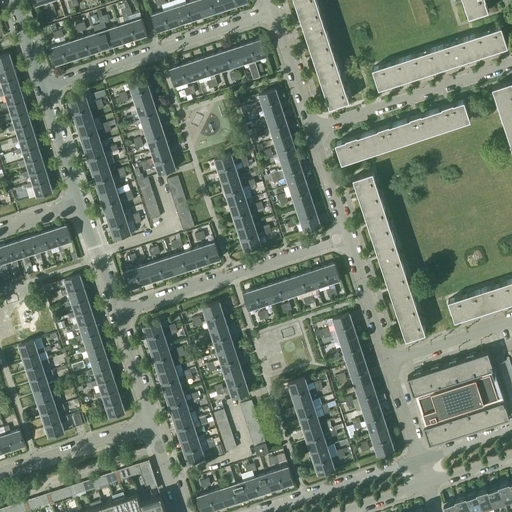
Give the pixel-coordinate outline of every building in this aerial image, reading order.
[(198,0),(194,0),(187,3),(192,19),(204,15),(198,0)] [(198,0),(204,15),(215,12),(211,0),(198,0)] [(211,0),(215,12),(226,8),(223,0),(211,0)] [(295,0),(299,9),(318,3),(316,0),(295,0)] [(489,10),(485,0),(456,0),(457,4),(465,1),(469,16),(489,10)] [(187,3),(175,6),(181,23),(192,19),(187,3)] [(318,3),(299,9),(309,41),(328,35),(324,20),(327,19),(326,17),(323,18),(318,3)] [(175,6),(164,10),(169,27),(181,23),(175,6)] [(157,31),(169,27),(164,10),(152,14),(157,31)] [(142,17),(130,21),(136,38),(148,34),(142,17)] [(130,21),(119,25),(124,41),(136,38),(130,21)] [(119,25),(108,28),(113,45),(124,41),(119,25)] [(476,55),(508,44),(502,25),(486,30),(485,27),(483,28),(484,31),(469,36),(476,55)] [(108,28),(96,32),(102,49),(113,45),(108,28)] [(90,53),(102,49),(96,32),(85,36),(90,53)] [(328,35),(309,41),(320,74),(339,67),(334,52),(337,51),(336,49),(333,50),(328,35)] [(85,36),(73,40),(79,57),(90,53),(85,36)] [(452,41),(437,46),(444,65),(476,55),(469,36),(454,41),(453,38),(451,38),(452,41)] [(262,38),(250,42),(256,59),(268,55),(262,38)] [(68,60),(79,57),(73,40),(62,43),(68,60)] [(250,61),(256,59),(250,42),(239,46),(244,62),(250,61)] [(56,64),(68,60),(62,43),(50,47),(56,64)] [(239,46),(227,49),(233,66),(244,62),(239,46)] [(420,52),(405,57),(411,76),(444,65),(437,46),(422,51),(421,48),(419,49),(420,52)] [(221,70),(233,66),(227,49),(216,53),(221,70)] [(10,52),(0,55),(0,68),(14,64),(10,52)] [(216,53),(205,57),(210,74),(221,70),(216,53)] [(199,77),(210,74),(205,57),(193,61),(199,77)] [(372,67),(373,67),(379,86),(411,76),(405,57),(390,61),(389,58),(387,59),(387,62),(372,67)] [(193,61),(182,64),(187,81),(199,77),(193,61)] [(0,79),(0,81),(17,76),(14,64),(0,68),(0,74),(1,79),(0,79)] [(183,83),(187,81),(182,64),(170,68),(175,85),(183,83)] [(344,82),(339,67),(320,74),(331,106),(350,100),(345,84),(348,83),(347,81),(344,82)] [(17,76),(0,81),(0,84),(3,83),(5,90),(0,91),(0,93),(21,87),(17,76)] [(129,82),(133,94),(150,88),(146,76),(129,82)] [(492,85),(503,118),(511,114),(511,80),(511,79),(492,85)] [(21,87),(0,93),(0,96),(6,95),(9,102),(1,104),(2,106),(24,99),(21,87)] [(137,105),(154,99),(150,88),(133,94),(137,105)] [(259,93),(263,105),(280,100),(276,88),(259,93)] [(70,101),(74,113),(90,107),(86,96),(70,101)] [(464,98),(432,109),(438,128),(470,118),(464,98)] [(5,115),(6,117),(28,110),(24,99),(2,106),(3,109),(10,106),(12,113),(5,115)] [(141,116),(157,111),(154,99),(137,105),(139,111),(140,116),(141,116)] [(284,111),(280,100),(263,105),(267,117),(284,111)] [(74,113),(77,124),(94,119),(90,107),(74,113)] [(432,109),(399,120),(406,139),(438,128),(432,109)] [(28,110),(6,117),(7,120),(14,118),(16,125),(9,127),(9,129),(32,122),(28,110)] [(144,128),(161,122),(157,111),(141,116),(144,128)] [(288,122),(284,111),(267,117),(271,128),(288,122)] [(511,114),(503,118),(511,146),(511,114)] [(77,124),(81,135),(97,130),(94,119),(77,124)] [(406,139),(399,120),(367,130),(374,150),(406,139)] [(32,122),(9,129),(10,131),(10,132),(17,129),(19,136),(12,139),(13,140),(35,133),(32,122)] [(165,134),(161,122),(144,128),(148,139),(165,134)] [(291,134),(288,122),(271,128),(274,139),(291,134)] [(81,135),(85,147),(101,142),(97,130),(81,135)] [(342,161),(374,150),(367,130),(335,141),(342,161)] [(35,133),(13,140),(14,143),(21,141),(23,148),(16,150),(16,152),(39,145),(35,133)] [(169,145),(165,134),(148,139),(152,151),(169,145)] [(295,145),(291,134),(274,139),(278,151),(295,145)] [(89,158),(105,153),(101,142),(85,147),(89,158)] [(39,145),(16,152),(18,155),(25,152),(27,159),(20,162),(20,163),(42,156),(39,145)] [(152,151),(156,162),(173,156),(169,145),(152,151)] [(278,151),(282,162),(299,157),(295,145),(278,151)] [(89,158),(92,170),(109,164),(105,153),(89,158)] [(232,153),(215,158),(219,170),(236,165),(232,153)] [(42,156),(20,163),(21,166),(28,164),(31,171),(23,173),(24,175),(46,168),(42,156)] [(177,168),(173,156),(156,162),(160,173),(177,168)] [(302,168),(299,157),(282,162),(285,173),(302,168)] [(92,170),(96,181),(112,176),(109,164),(92,170)] [(239,176),(236,165),(219,170),(223,181),(239,176)] [(27,185),(27,186),(50,179),(46,168),(24,175),(25,178),(32,175),(34,182),(27,185)] [(306,179),(302,168),(285,173),(289,185),(306,179)] [(354,176),(364,208),(384,202),(373,170),(354,176)] [(141,173),(136,174),(138,181),(145,179),(142,172),(141,173)] [(167,179),(169,184),(181,180),(179,175),(167,179)] [(96,181),(100,192),(116,187),(112,176),(96,181)] [(243,187),(239,176),(223,181),(227,193),(243,187)] [(138,181),(140,186),(150,182),(149,177),(145,179),(138,181)] [(50,179),(27,186),(28,189),(35,187),(38,196),(53,191),(50,179)] [(310,191),(306,179),(289,185),(293,196),(310,191)] [(171,189),(182,185),(181,180),(169,184),(171,189)] [(141,191),(152,187),(150,182),(140,186),(141,191)] [(171,189),(172,194),(184,190),(182,185),(171,189)] [(100,192),(104,204),(120,199),(116,187),(100,192)] [(141,191),(143,195),(154,192),(152,187),(141,191)] [(247,199),(243,187),(227,193),(230,204),(247,199)] [(174,199),(186,196),(184,190),(172,194),(174,199)] [(314,202),(310,191),(293,196),(297,208),(314,202)] [(144,200),(155,197),(154,192),(143,195),(144,200)] [(174,199),(176,204),(187,201),(186,196),(174,199)] [(144,200),(146,205),(157,201),(155,197),(144,200)] [(104,204),(107,215),(124,210),(120,199),(104,204)] [(247,199),(230,204),(234,215),(250,210),(247,199)] [(148,210),(158,206),(157,201),(146,205),(148,210)] [(178,210),(189,206),(187,201),(176,204),(178,210)] [(317,213),(314,202),(297,208),(300,219),(317,213)] [(394,234),(384,202),(364,208),(375,241),(394,234)] [(148,210),(149,215),(160,211),(158,206),(148,210)] [(178,210),(179,215),(191,211),(189,206),(178,210)] [(107,215),(111,227),(127,221),(124,210),(107,215)] [(254,222),(250,210),(234,215),(238,227),(254,222)] [(162,216),(160,211),(149,215),(151,220),(162,216)] [(181,220),(193,216),(191,211),(179,215),(181,220)] [(321,225),(317,213),(300,219),(304,231),(321,225)] [(181,220),(183,225),(194,221),(193,216),(181,220)] [(131,233),(127,221),(111,227),(115,238),(131,233)] [(196,226),(196,225),(194,221),(183,225),(184,230),(196,226)] [(258,233),(254,222),(238,227),(241,238),(258,233)] [(67,223),(55,227),(62,250),(64,249),(62,242),(72,239),(67,223)] [(44,231),(51,253),(53,253),(51,246),(58,243),(60,250),(62,250),(55,227),(44,231)] [(44,231),(32,235),(40,257),(42,256),(40,249),(46,247),(49,254),(51,253),(44,231)] [(258,233),(241,238),(245,250),(261,245),(258,233)] [(394,234),(375,241),(385,273),(405,266),(394,234)] [(40,257),(32,235),(21,238),(28,260),(31,260),(29,253),(35,251),(37,258),(40,257)] [(28,260),(21,238),(10,242),(17,264),(19,263),(17,257),(24,254),(26,261),(28,260)] [(221,258),(215,241),(204,245),(210,262),(221,258)] [(17,264),(10,242),(0,245),(0,251),(6,268),(8,267),(6,260),(12,258),(15,265),(17,264)] [(210,262),(204,245),(192,249),(198,265),(210,262)] [(198,265),(192,249),(181,252),(187,269),(198,265)] [(187,269),(181,252),(170,256),(175,273),(187,269)] [(175,273),(170,256),(158,260),(164,277),(175,273)] [(147,264),(152,281),(164,277),(158,260),(147,264)] [(341,277),(335,261),(324,265),(329,281),(333,280),(341,277)] [(147,264),(135,267),(141,284),(152,281),(147,264)] [(328,281),(329,281),(324,265),(312,269),(318,285),(328,281)] [(415,299),(405,266),(385,273),(395,305),(415,299)] [(129,288),(141,284),(135,267),(124,271),(129,288)] [(22,275),(19,268),(13,270),(16,277),(22,275)] [(312,269),(301,272),(306,289),(318,285),(312,269)] [(289,276),(295,293),(306,289),(301,272),(289,276)] [(84,284),(80,273),(65,278),(68,287),(61,289),(61,290),(68,287),(69,289),(84,284)] [(278,280),(284,297),(295,293),(289,276),(278,280)] [(511,278),(480,288),(487,308),(511,299),(511,278)] [(267,284),(272,300),(284,297),(278,280),(267,284)] [(73,301),(88,296),(84,284),(69,289),(68,287),(61,290),(63,294),(69,291),(71,298),(65,300),(65,301),(72,299),(73,301)] [(267,284),(255,288),(261,304),(272,300),(267,284)] [(261,304),(255,288),(244,292),(249,308),(261,304)] [(455,318),(487,308),(480,288),(448,299),(455,318)] [(76,312),(92,307),(88,296),(73,301),(72,299),(65,301),(58,304),(60,307),(73,303),(75,309),(68,311),(69,313),(76,310),(76,312)] [(426,331),(415,299),(395,305),(406,337),(426,331)] [(203,305),(207,317),(223,311),(219,300),(203,305)] [(80,324),(95,319),(92,307),(76,312),(76,310),(69,313),(70,316),(77,313),(79,320),(69,324),(69,325),(80,322),(80,324)] [(227,323),(223,311),(207,317),(210,328),(227,323)] [(353,323),(349,311),(333,317),(336,328),(353,323)] [(84,335),(99,330),(95,319),(80,324),(80,322),(69,325),(70,328),(80,325),(83,332),(76,334),(76,335),(83,333),(84,335)] [(143,325),(147,337),(164,331),(160,319),(143,325)] [(231,334),(227,323),(210,328),(214,339),(231,334)] [(336,328),(340,340),(357,334),(353,323),(336,328)] [(88,346),(103,341),(99,330),(84,335),(83,333),(76,335),(77,339),(84,337),(86,343),(80,345),(80,347),(87,344),(88,346)] [(167,343),(164,331),(147,337),(151,348),(167,343)] [(235,345),(231,334),(214,339),(218,351),(235,345)] [(357,334),(340,340),(344,351),(361,346),(357,334)] [(19,343),(23,355),(38,349),(45,346),(44,345),(37,347),(34,338),(19,343)] [(92,358),(107,353),(103,341),(88,346),(87,344),(80,347),(77,348),(78,351),(88,348),(90,355),(83,357),(84,358),(91,356),(92,358)] [(171,354),(167,343),(151,348),(155,359),(171,354)] [(238,357),(235,345),(218,351),(222,362),(238,357)] [(23,355),(27,366),(42,361),(41,359),(48,356),(41,358),(39,351),(46,349),(45,346),(38,349),(23,355)] [(344,351),(348,363),(364,357),(361,346),(344,351)] [(488,349),(470,355),(476,372),(494,366),(488,349)] [(95,369),(110,364),(107,353),(92,358),(91,356),(84,358),(85,362),(92,359),(94,366),(87,368),(87,370),(95,367),(95,369)] [(158,371),(175,365),(171,354),(155,359),(158,371)] [(458,378),(476,372),(470,355),(452,360),(458,378)] [(27,366),(31,377),(46,372),(45,370),(52,368),(52,367),(45,370),(43,363),(50,360),(48,356),(41,359),(42,361),(27,366)] [(242,368),(238,357),(222,362),(225,374),(242,368)] [(348,363),(351,374),(368,369),(364,357),(348,363)] [(72,362),(74,369),(86,365),(84,359),(72,362)] [(452,360),(435,366),(440,384),(458,378),(452,360)] [(99,381),(114,375),(110,364),(95,369),(95,367),(87,370),(89,373),(95,370),(98,377),(91,379),(91,381),(98,379),(99,381)] [(158,371),(162,382),(179,377),(175,365),(158,371)] [(504,398),(494,366),(476,372),(458,378),(440,384),(423,389),(413,392),(424,424),(433,421),(451,416),(468,410),(486,404),(504,398)] [(423,389),(440,384),(435,366),(417,372),(423,389)] [(46,372),(31,377),(34,389),(50,384),(49,382),(56,379),(49,381),(46,374),(53,372),(52,368),(45,370),(46,372)] [(246,379),(242,368),(225,374),(229,385),(246,379)] [(368,369),(351,374),(355,386),(372,380),(368,369)] [(417,372),(415,373),(408,375),(413,392),(423,389),(417,372)] [(103,392),(118,387),(114,375),(99,381),(98,379),(91,381),(92,384),(99,381),(101,389),(95,391),(95,392),(102,390),(103,392)] [(293,393),(309,388),(305,376),(289,381),(293,393)] [(182,388),(179,377),(162,382),(166,393),(182,388)] [(34,389),(38,400),(53,395),(53,393),(60,391),(59,390),(52,392),(50,385),(57,383),(56,379),(49,382),(50,384),(34,389)] [(250,391),(246,379),(229,385),(233,397),(250,391)] [(355,386),(359,397),(376,392),(372,380),(355,386)] [(107,403),(122,398),(118,387),(103,392),(102,390),(95,392),(96,395),(103,393),(105,400),(98,402),(99,404),(106,401),(107,403)] [(184,395),(182,388),(166,393),(169,405),(186,399),(184,395)] [(313,399),(309,388),(293,393),(296,405),(313,399)] [(53,395),(38,400),(42,412),(57,407),(57,405),(63,402),(63,401),(56,403),(54,396),(61,394),(60,391),(53,393),(53,395)] [(376,392),(359,397),(363,408),(379,403),(376,392)] [(99,404),(99,406),(100,407),(107,405),(110,415),(126,410),(122,398),(107,403),(106,401),(99,404)] [(254,404),(252,398),(241,402),(242,407),(254,404)] [(504,398),(486,404),(492,421),(510,415),(504,398)] [(186,399),(169,405),(173,416),(190,411),(186,399)] [(317,411),(313,399),(296,405),(300,416),(317,411)] [(42,412),(46,423),(61,418),(60,416),(67,414),(67,413),(60,415),(58,408),(65,406),(63,402),(57,405),(57,407),(42,412)] [(363,408),(366,420),(383,414),(379,403),(363,408)] [(242,407),(244,413),(255,409),(254,404),(242,407)] [(486,404),(468,410),(474,427),(492,421),(486,404)] [(225,412),(224,407),(213,411),(215,416),(225,412)] [(246,418),(257,414),(255,409),(244,413),(246,418)] [(468,410),(451,416),(456,433),(474,427),(468,410)] [(190,411),(173,416),(177,428),(193,422),(190,411)] [(320,422),(317,411),(300,416),(304,428),(320,422)] [(216,421),(227,417),(225,412),(215,416),(216,421)] [(83,423),(79,413),(73,414),(77,425),(83,423)] [(61,418),(46,423),(50,435),(65,430),(62,420),(68,417),(67,414),(60,416),(61,418)] [(246,418),(248,423),(259,420),(257,414),(246,418)] [(383,414),(366,420),(370,431),(387,426),(383,414)] [(451,416),(433,421),(439,439),(456,433),(451,416)] [(218,425),(228,422),(227,417),(216,421),(218,425)] [(249,429),(261,425),(259,420),(248,423),(249,429)] [(433,421),(424,424),(429,442),(439,439),(433,421)] [(193,422),(177,428),(181,439),(197,434),(193,422)] [(219,430),(230,427),(228,422),(218,425),(219,430)] [(304,428),(307,439),(324,434),(320,422),(304,428)] [(14,447),(25,443),(20,428),(11,431),(8,424),(4,425),(6,432),(9,432),(14,447)] [(46,425),(33,429),(36,437),(49,432),(46,425)] [(249,429),(251,434),(262,430),(261,425),(249,429)] [(370,431),(374,443),(391,437),(387,426),(370,431)] [(221,435),(232,432),(230,427),(219,430),(221,435)] [(253,439),(264,436),(262,430),(251,434),(253,439)] [(0,443),(2,451),(14,447),(9,432),(6,432),(0,434),(0,443)] [(223,440),(233,436),(232,432),(221,435),(223,440)] [(197,434),(181,439),(184,450),(201,445),(197,434)] [(328,445),(324,434),(307,439),(311,451),(328,445)] [(224,445),(235,441),(233,436),(223,440),(224,445)] [(253,439),(255,445),(266,441),(264,436),(253,439)] [(391,437),(374,443),(378,454),(394,448),(391,437)] [(235,441),(224,445),(226,449),(236,446),(235,441)] [(258,453),(268,450),(269,450),(266,441),(255,445),(258,453)] [(205,457),(201,445),(184,450),(188,462),(205,457)] [(311,451),(315,462),(331,457),(328,445),(311,451)] [(335,468),(331,457),(315,462),(319,474),(335,468)] [(139,466),(142,474),(152,470),(150,463),(139,466)] [(289,465),(277,469),(283,485),(295,481),(289,465)] [(277,469),(266,472),(271,489),(283,485),(277,469)] [(142,474),(144,482),(155,478),(152,470),(142,474)] [(266,472),(254,476),(260,493),(271,489),(266,472)] [(254,476),(243,480),(248,497),(260,493),(254,476)] [(144,482),(147,489),(158,486),(155,478),(144,482)] [(243,480),(232,484),(237,500),(248,497),(243,480)] [(498,483),(498,484),(505,505),(511,502),(511,487),(510,481),(509,480),(498,483)] [(225,504),(237,500),(232,484),(220,487),(225,504)] [(498,484),(488,488),(495,508),(505,505),(498,484)] [(225,504),(220,487),(209,491),(214,508),(225,504)] [(488,487),(477,490),(484,511),(484,509),(493,506),(494,509),(495,508),(488,488),(488,487)] [(124,490),(112,494),(114,500),(118,511),(130,511),(126,496),(124,490)] [(477,490),(466,494),(471,511),(482,511),(484,511),(477,490)] [(214,508),(209,491),(197,495),(202,511),(214,508)] [(138,492),(126,496),(130,511),(143,511),(140,501),(141,501),(138,492)] [(141,501),(140,501),(143,511),(148,511),(165,507),(161,494),(160,495),(141,501)] [(471,511),(466,494),(454,498),(459,511),(471,511)] [(459,511),(454,498),(443,501),(446,511),(459,511)] [(101,499),(90,502),(91,507),(92,511),(105,511),(103,504),(101,499)] [(118,511),(114,500),(103,504),(105,511),(118,511)]
